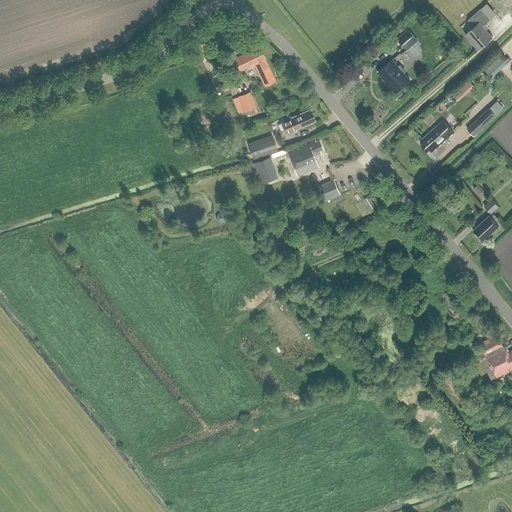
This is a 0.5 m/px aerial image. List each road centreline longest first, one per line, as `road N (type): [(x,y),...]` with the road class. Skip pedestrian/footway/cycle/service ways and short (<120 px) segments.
road 1 (tertiary): [(511,322),(282,44),(233,0)]
road 2 (unclassified): [(0,111),(127,71),(217,0)]
